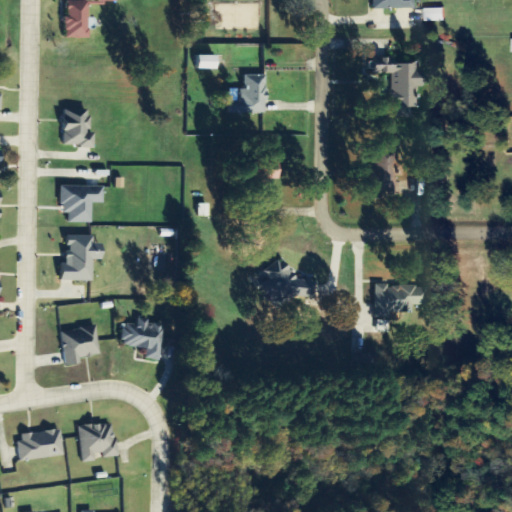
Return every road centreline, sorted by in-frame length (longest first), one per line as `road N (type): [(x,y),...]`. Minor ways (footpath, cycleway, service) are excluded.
road 1 (residential): [(511,239),(362,248),(340,244),(321,227),(314,207),(319,0)]
road 2 (residential): [(22,398),(29,0)]
road 3 (residential): [(158,511),(160,430),(150,401),(99,387),(0,401)]
